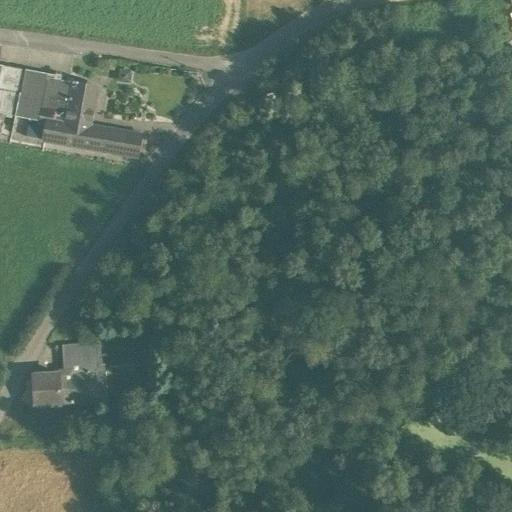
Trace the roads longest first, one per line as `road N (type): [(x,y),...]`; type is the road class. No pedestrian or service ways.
road 1 (unclassified): [(0,399),(61,295),(230,79)]
road 2 (track): [(230,79),(204,62),(0,34)]
road 3 (track): [(230,79),(320,11),(352,0)]
